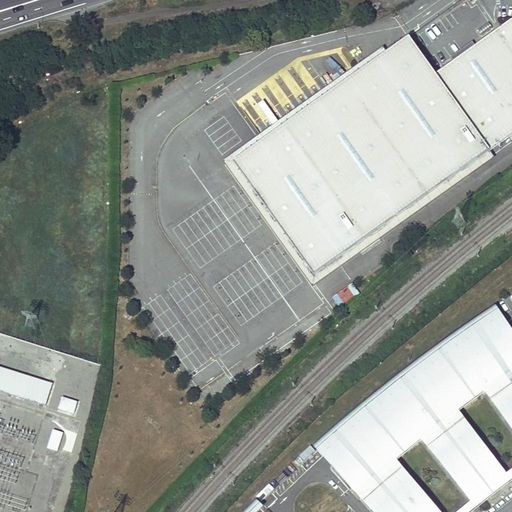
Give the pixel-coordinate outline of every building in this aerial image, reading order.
[(266,141),(255,149),(234,164),(314,277),(337,261),(348,253),(376,233),(388,224),(511,136),(511,22),(476,48),(455,63),(435,77),(409,40),(383,58),(372,66),(357,77),(284,128),(266,141)] [(451,58),(455,63),(476,48),(472,43),(451,58)] [(368,61),(372,66),(383,58),(380,53),(368,61)] [(281,123),(284,128),(357,77),(353,71),(281,123)] [(255,149),(266,141),(262,136),(251,144),(255,149)] [(391,229),(388,224),(376,233),(380,238),(391,229)] [(352,258),(348,253),(337,261),(341,265),(352,258)] [(338,310),(360,295),(352,283),(330,298),(338,310)] [(269,348),(273,353),(299,333),(303,338),(326,320),(319,311),(269,348)] [(318,448),(355,490),(359,486),(380,468),(406,446),(433,424),(453,409),(483,387),(511,426),(511,353),(504,342),(511,337),(495,311),(477,323),(449,343),(426,359),(399,379),(373,401),(345,424),(318,448)] [(53,385),(0,368),(0,390),(47,405),(53,385)] [(207,400),(233,385),(228,376),(202,391),(207,400)] [(80,403),(63,398),(59,411),(76,416),(80,403)] [(359,486),(362,489),(393,462),(423,438),(455,412),(453,409),(433,424),(406,446),(380,468),(359,486)] [(455,412),(423,438),(470,497),(484,486),(501,473),(455,412)] [(64,434),(54,431),(48,449),(58,452),(64,434)] [(435,511),(393,462),(362,489),(382,511),(435,511)] [(484,486),(470,497),(474,503),(492,490),(505,479),(501,473),(484,486)]
